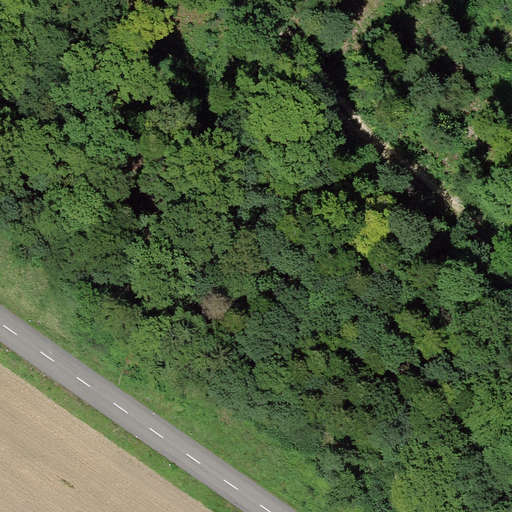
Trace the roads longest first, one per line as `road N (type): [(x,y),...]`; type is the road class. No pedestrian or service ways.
road 1 (track): [(255,0),(319,97),(373,153),(511,260)]
road 2 (tertiary): [(0,320),(267,511)]
